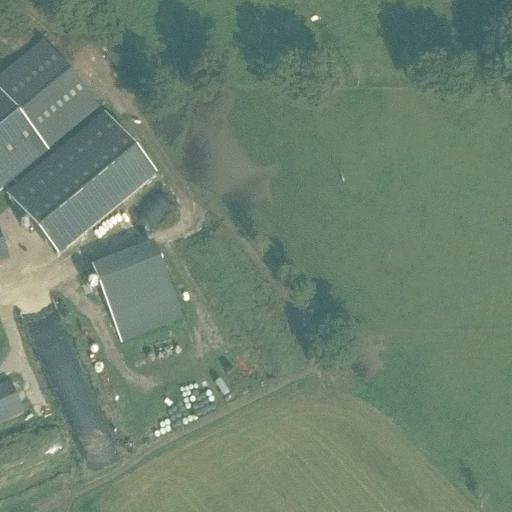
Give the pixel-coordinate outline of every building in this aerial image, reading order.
[(0,79),(0,193),(99,111),(43,44),(0,79)] [(106,119),(7,200),(58,262),(156,179),(106,119)] [(138,204),(144,223),(161,218),(155,198),(138,204)] [(0,264),(8,262),(0,235),(0,264)] [(90,270),(120,346),(183,321),(153,247),(90,270)] [(0,426),(23,417),(8,384),(0,387),(0,426)] [(108,458),(82,400),(55,412),(81,470),(108,458)]
